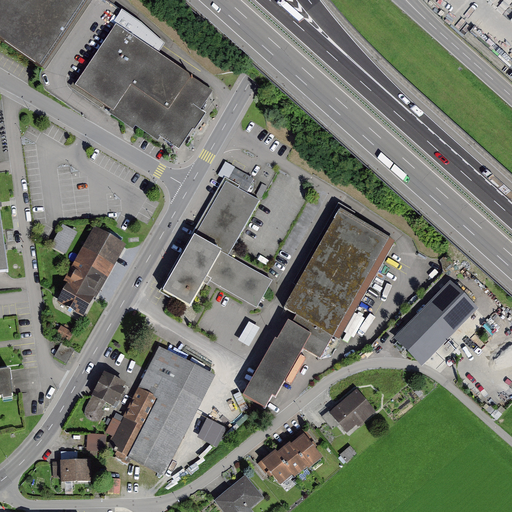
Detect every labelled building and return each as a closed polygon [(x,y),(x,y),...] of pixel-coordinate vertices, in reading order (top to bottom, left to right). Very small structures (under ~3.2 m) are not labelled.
[(0,0),(0,42),(42,71),(90,0),(0,0)] [(165,46),(142,25),(122,12),(113,25),(116,27),(158,56),(165,46)] [(111,112),(109,115),(133,131),(136,128),(158,143),(161,139),(179,151),(193,131),(195,132),(206,116),(200,112),(213,93),(158,56),(116,27),(75,87),(111,112)] [(261,200),(228,180),(163,291),(190,307),(205,282),(208,284),(210,280),(258,307),(273,280),(229,255),(261,200)] [(0,192),(0,273),(10,273),(0,192)] [(394,244),(339,212),(283,310),(290,314),(243,395),(267,409),(302,349),(320,359),(333,336),(339,339),(394,244)] [(53,249),(68,254),(77,227),(62,222),(53,249)] [(107,277),(124,246),(93,229),(76,261),(107,277)] [(59,299),(84,314),(100,290),(75,274),(59,299)] [(477,309),(449,283),(397,337),(425,363),(477,309)] [(240,338),(250,344),(260,325),(250,320),(240,338)] [(55,356),(67,363),(75,349),(63,342),(55,356)] [(115,437),(111,445),(168,474),(219,376),(163,347),(123,424),(115,419),(108,433),(115,437)] [(132,385),(108,372),(84,411),(87,417),(91,421),(98,422),(105,416),(107,412),(104,409),(106,403),(119,407),(132,385)] [(0,375),(0,402),(19,401),(16,373),(0,375)] [(358,389),(330,411),(347,434),(376,411),(358,389)] [(208,416),(198,436),(217,446),(227,426),(208,416)] [(105,435),(88,435),(89,451),(105,451),(105,435)] [(275,450),(262,461),(281,484),(293,475),(295,477),(308,466),(312,471),(326,459),(308,437),(297,445),(293,441),(277,453),(275,450)] [(93,463),(52,464),(52,484),(94,483),(93,463)] [(249,478),(218,501),(226,511),(253,511),(252,509),(265,500),(249,478)] [(121,493),(122,479),(111,479),(110,492),(121,493)]
